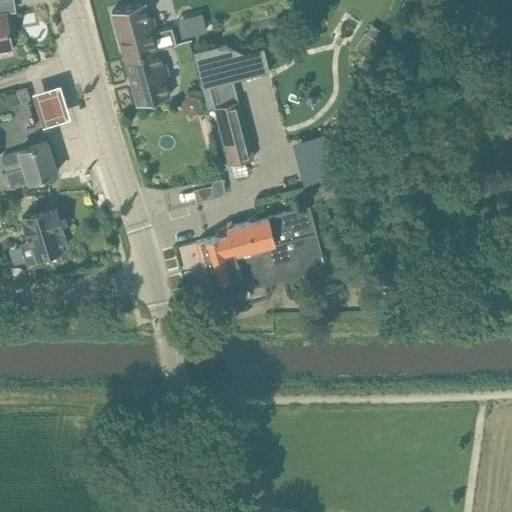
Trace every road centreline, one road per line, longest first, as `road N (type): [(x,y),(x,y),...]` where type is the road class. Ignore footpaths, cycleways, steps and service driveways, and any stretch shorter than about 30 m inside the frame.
road 1 (tertiary): [(70,0),(151,277)]
road 2 (tertiary): [(196,511),(151,277)]
road 3 (unknown): [(141,243),(227,219),(261,195),(250,106)]
road 4 (track): [(0,398),(121,396),(180,406)]
road 5 (unclassified): [(151,277),(0,293)]
road 6 (track): [(0,329),(127,328)]
